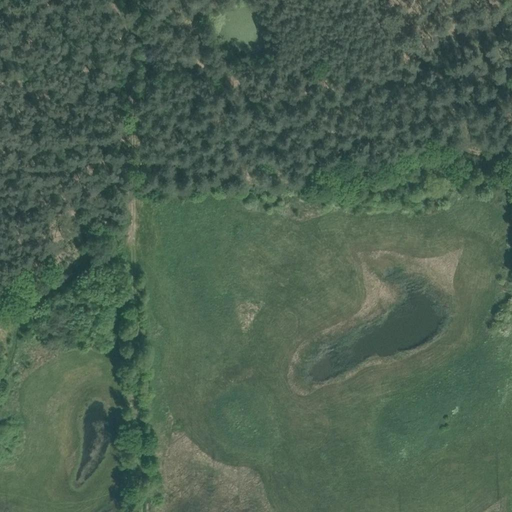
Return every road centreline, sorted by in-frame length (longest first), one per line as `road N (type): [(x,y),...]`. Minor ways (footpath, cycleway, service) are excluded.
road 1 (track): [(106,0),(122,29),(137,511)]
road 2 (track): [(131,230),(15,310)]
